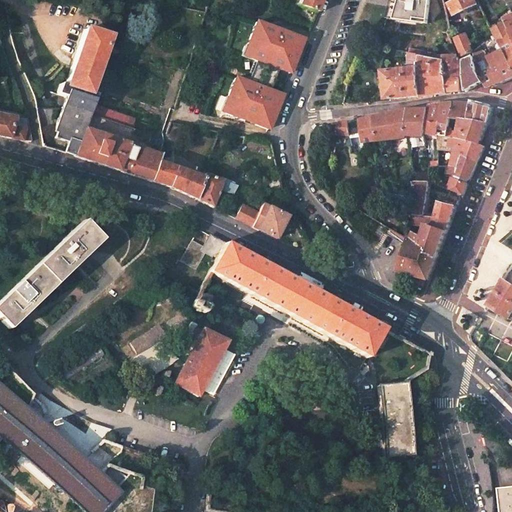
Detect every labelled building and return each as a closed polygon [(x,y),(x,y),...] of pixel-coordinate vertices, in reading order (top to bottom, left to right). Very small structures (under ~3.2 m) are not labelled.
[(299,0),(297,6),(316,13),(320,0),(299,0)] [(387,18),(427,23),(430,0),(410,0),(410,1),(404,0),(394,0),(394,3),(392,8),(390,7),(387,18)] [(450,0),(448,1),(455,15),(459,13),(477,4),(475,0),(450,0)] [(279,30),(255,22),(247,45),(253,47),(249,57),(256,60),(255,62),(259,64),(255,75),(274,81),(279,68),(287,71),(289,65),(292,57),(295,58),(302,38),(279,30)] [(506,22),(492,29),(494,34),(499,44),(511,65),(511,33),(511,31),(506,22)] [(107,38),(83,30),(65,86),(60,84),(57,94),(79,102),(92,106),(95,95),(89,93),(107,38)] [(472,44),(467,33),(455,39),(462,57),(473,52),(470,45),(472,44)] [(304,40),(302,38),(295,58),(292,57),(289,65),(292,66),(292,64),(294,64),(300,51),(304,40)] [(485,51),(474,55),(475,57),(483,82),(486,88),(502,82),(505,80),(511,77),(511,65),(499,44),(496,45),(500,52),(488,58),(485,51)] [(249,57),(253,47),(247,45),(246,45),(243,55),(249,57)] [(434,54),(400,47),(398,51),(410,53),(420,56),(419,57),(434,60),(434,54)] [(420,56),(410,53),(409,69),(420,68),(419,57),(420,56)] [(444,57),(434,54),(434,60),(444,62),(446,80),(461,79),(461,64),(459,56),(444,57)] [(420,68),(420,96),(420,98),(436,95),(447,93),(446,80),(444,62),(434,60),(419,57),(420,68)] [(477,86),(483,82),(475,57),(467,61),(467,64),(467,91),(477,86)] [(255,75),(259,64),(255,62),(251,73),(255,75)] [(409,69),(383,72),(386,100),(403,98),(420,96),(420,68),(409,69)] [(269,90),(271,87),(248,79),(247,82),(235,78),(228,97),(232,99),(230,106),(228,105),(225,113),(269,128),(272,121),(268,120),(271,112),(274,114),(278,103),(282,94),(269,90)] [(174,110),(183,81),(175,79),(166,108),(169,109),(174,110)] [(454,92),(461,92),(461,79),(446,80),(447,93),(454,92)] [(83,131),(87,121),(89,114),(92,106),(64,97),(57,120),(53,132),(56,133),(54,138),(65,142),(68,140),(78,144),(82,130),(83,131)] [(230,106),(232,99),(228,97),(223,112),(225,113),(228,105),(230,106)] [(442,104),(437,136),(447,136),(449,129),(451,117),(453,102),(448,103),(442,104)] [(462,103),(453,102),(451,117),(461,118),(468,118),(470,103),(462,103)] [(492,108),(471,102),(470,103),(468,118),(488,123),(492,108)] [(435,105),(429,106),(428,110),(425,133),(437,136),(442,104),(435,105)] [(132,119),(94,106),(91,115),(128,129),(132,119)] [(418,108),(409,110),(406,122),(406,136),(409,135),(424,136),(425,136),(425,133),(428,110),(421,110),(421,108),(418,108)] [(378,116),(361,120),(363,134),(358,135),(354,136),(355,145),(364,142),(386,140),(406,136),(406,122),(409,110),(397,112),(382,115),(378,116)] [(14,118),(0,114),(0,136),(9,139),(12,127),(14,118)] [(91,115),(89,114),(87,121),(83,131),(126,145),(132,130),(128,129),(91,115)] [(468,118),(461,118),(459,130),(458,137),(460,137),(480,144),(483,134),(488,123),(468,118)] [(355,121),(346,122),(342,134),(354,136),(358,135),(355,121)] [(29,131),(12,127),(9,139),(22,141),(30,142),(29,131)] [(74,157),(151,182),(157,162),(159,155),(142,150),(141,152),(134,150),(125,147),(126,145),(83,131),(82,130),(78,144),(74,156),(74,157)] [(164,141),(133,130),(130,136),(156,145),(156,146),(161,148),(164,141)] [(424,136),(410,135),(411,147),(425,145),(424,136)] [(447,136),(437,136),(438,151),(456,151),(460,137),(458,137),(447,136)] [(480,144),(460,137),(456,151),(452,162),(450,166),(460,166),(462,157),(478,162),(481,154),(484,146),(480,144)] [(64,153),(74,156),(78,144),(68,140),(65,142),(64,153)] [(442,154),(439,154),(439,167),(448,166),(450,166),(452,162),(448,158),(443,159),(442,154)] [(474,170),(478,162),(462,157),(460,166),(450,166),(448,166),(447,174),(454,175),(456,174),(449,190),(461,194),(463,195),(466,188),(470,180),(474,170)] [(202,178),(157,162),(151,182),(169,188),(176,191),(195,199),(202,178)] [(221,181),(203,175),(202,178),(195,199),(202,203),(212,208),(221,181)] [(431,175),(414,175),(415,183),(430,183),(432,184),(431,175)] [(413,214),(413,215),(424,216),(430,183),(415,183),(416,192),(413,214)] [(435,216),(433,227),(447,232),(449,226),(457,207),(439,201),(435,216)] [(286,217),(261,204),(257,213),(250,227),(261,232),(275,239),(286,217)] [(257,213),(241,205),(234,219),(250,227),(257,213)] [(424,216),(413,215),(412,221),(427,226),(433,227),(435,216),(424,216)] [(66,234),(35,265),(53,284),(98,240),(80,221),(66,234)] [(399,226),(395,232),(408,240),(410,232),(399,226)] [(410,232),(408,240),(437,259),(444,241),(447,232),(433,227),(427,226),(423,236),(410,230),(410,232)] [(212,257),(213,255),(216,256),(224,243),(209,236),(203,246),(191,240),(180,261),(196,269),(205,253),(212,257)] [(407,245),(398,272),(429,280),(437,259),(408,240),(407,245)] [(365,359),(381,329),(224,243),(216,256),(208,272),(246,293),(251,295),(285,314),(365,359)] [(53,284),(35,265),(0,298),(0,320),(8,328),(53,284)] [(488,305),(511,320),(511,284),(504,280),(488,305)] [(193,300),(189,308),(201,314),(205,306),(193,300)] [(136,353),(163,335),(157,325),(129,343),(136,353)] [(225,340),(201,328),(172,383),(196,395),(215,360),(225,340)] [(404,384),(377,387),(380,422),(382,441),(384,457),(411,455),(408,419),(404,384)] [(41,428),(0,392),(0,433),(12,443),(9,447),(19,456),(22,452),(54,481),(52,484),(61,492),(64,489),(90,511),(94,511),(113,491),(97,477),(80,462),(46,433),(41,428)] [(372,449),(365,445),(358,461),(367,460),(372,449)] [(91,451),(80,462),(97,477),(107,467),(91,451)]
